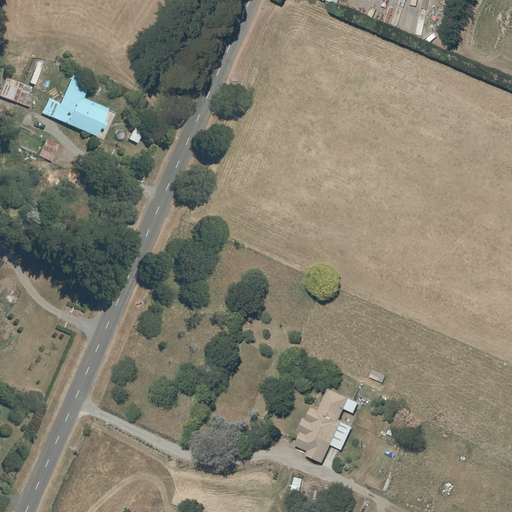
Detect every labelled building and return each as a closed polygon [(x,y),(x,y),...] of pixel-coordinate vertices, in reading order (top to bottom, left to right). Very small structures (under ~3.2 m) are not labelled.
[(88,83),(72,75),(60,103),(48,98),(42,113),(98,137),(109,109),(82,98),(88,83)] [(32,87),(5,77),(0,91),(0,96),(30,107),(34,96),(30,94),(32,87)] [(139,146),(143,136),(132,131),(127,142),(139,146)] [(59,144),(45,139),(39,156),(52,161),(59,144)] [(359,402),(329,388),(318,411),(311,407),(306,418),(304,418),(298,431),(300,432),(295,445),(308,450),(306,454),(322,462),(330,444),(342,450),(352,427),(339,421),(344,409),(354,413),(359,402)] [(303,478),(294,476),(291,493),(299,495),(303,478)]
